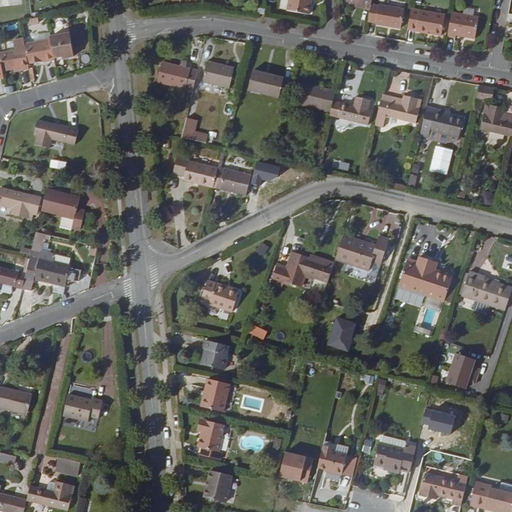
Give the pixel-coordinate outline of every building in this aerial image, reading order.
[(308,13),(306,12),(307,6),(308,0),(288,0),(285,19),(306,22),(308,13)] [(367,17),(368,13),(370,0),(345,0),(344,10),(353,11),(360,12),(360,15),(367,17)] [(377,15),(368,13),(367,17),(365,29),(374,30),(374,31),(398,36),(401,18),(377,13),(377,15)] [(442,22),(409,17),(405,37),(438,43),(442,22)] [(476,24),(449,20),(445,44),(453,45),(453,42),(473,45),(476,24)] [(49,34),(53,53),(53,54),(61,53),(61,51),(72,49),(67,27),(48,30),(49,34)] [(24,43),(27,58),(53,53),(49,34),(23,38),(24,43)] [(24,43),(0,47),(0,53),(2,64),(13,63),(20,61),(21,64),(28,62),(27,58),(24,43)] [(199,91),(236,99),(236,97),(241,78),(204,69),(199,91)] [(187,100),(190,89),(193,80),(158,71),(153,92),(187,100)] [(274,107),(281,109),(281,107),(286,87),(279,85),(279,87),(264,84),(265,82),(249,79),(244,98),(275,106),(274,107)] [(295,110),(327,118),(329,110),(332,97),(300,89),(295,110)] [(473,105),(488,108),(491,95),(476,93),(473,105)] [(398,112),(385,109),(387,104),(378,102),(371,133),(379,135),(382,123),(409,130),(415,106),(400,103),(399,107),(398,112)] [(337,112),(329,110),(327,118),(326,123),(365,132),(368,117),(365,116),(367,107),(351,103),(349,113),(338,110),(337,112)] [(473,105),(470,119),(481,121),(483,122),(486,112),(487,112),(488,108),(473,105)] [(440,116),(423,112),(419,132),(418,135),(454,144),(458,125),(446,122),(439,120),(440,116)] [(477,136),(511,144),(511,139),(511,128),(499,125),(500,119),(501,115),(487,112),(486,112),(483,122),(481,121),(477,136)] [(55,134),(74,139),(78,124),(40,114),(36,129),(39,130),(37,138),(52,142),(55,134)] [(205,142),(208,133),(195,130),(197,120),(186,117),(181,135),(205,142)] [(511,122),(500,119),(499,125),(511,128),(511,122)] [(65,169),(65,161),(50,160),(49,168),(65,169)] [(182,183),(181,187),(210,195),(215,177),(185,170),(186,165),(176,162),(172,181),(182,183)] [(408,185),(414,187),(418,175),(411,173),(408,185)] [(215,174),(215,177),(210,195),(243,203),(248,182),(215,174)] [(30,206),(42,209),(43,205),(46,193),(4,183),(0,199),(15,202),(13,209),(28,213),(30,206)] [(82,192),(48,184),(46,193),(43,205),(64,210),(76,213),(74,222),(82,224),(86,205),(79,203),(82,192)] [(476,205),(479,211),(485,213),(490,210),(492,204),(489,199),(483,197),(478,200),(476,205)] [(61,222),(73,225),(74,222),(76,213),(64,210),(61,222)] [(33,245),(43,248),(46,233),(43,232),(42,234),(36,233),(33,245)] [(255,251),(264,256),(269,245),(261,241),(255,251)] [(32,250),(27,268),(26,272),(65,282),(71,261),(69,261),(54,257),(41,254),(43,248),(33,245),(32,250)] [(372,255),(339,245),(332,268),(364,279),(368,269),(377,272),(384,248),(375,245),(372,255)] [(54,257),(69,261),(71,253),(56,250),(54,257)] [(0,277),(23,283),(26,272),(27,268),(0,260),(0,277)] [(309,296),(322,300),(328,282),(331,269),(325,267),(324,270),(308,265),(291,260),(285,276),(275,273),(270,288),(281,292),(281,289),(299,295),(303,284),(312,287),(309,296)] [(449,282),(431,276),(425,275),(428,267),(416,263),(413,271),(403,267),(395,293),(422,302),(439,308),(441,308),(449,282)] [(450,302),(457,278),(452,276),(445,301),(450,302)] [(482,282),(467,277),(459,301),(475,306),(489,310),(503,315),(510,292),(482,284),(482,282)] [(0,284),(0,291),(9,294),(11,287),(0,284)] [(206,313),(229,320),(236,299),(205,289),(199,307),(207,310),(206,313)] [(411,337),(428,343),(439,308),(422,302),(411,337)] [(486,319),(489,310),(475,306),(472,314),(486,319)] [(250,328),(249,334),(261,337),(263,331),(250,328)] [(204,354),(203,360),(202,360),(199,370),(222,376),(226,362),(224,362),(227,351),(204,346),(202,354),(204,354)] [(77,365),(72,387),(96,392),(97,387),(107,389),(111,374),(77,365)] [(484,385),(487,375),(480,374),(477,383),(484,385)] [(2,383),(0,382),(0,401),(29,410),(34,389),(3,381),(2,383)] [(206,394),(204,401),(202,401),(199,411),(221,417),(228,389),(206,384),(204,394),(206,394)] [(100,418),(103,397),(67,393),(65,417),(89,420),(89,416),(100,418)] [(202,436),(201,442),(199,442),(197,451),(201,453),(199,459),(219,464),(220,457),(218,456),(222,440),(221,440),(223,430),(201,425),(198,435),(201,436),(202,436)] [(272,447),(280,448),(281,438),(273,437),(272,447)] [(408,476),(408,474),(414,451),(403,449),(402,454),(377,448),(373,467),(382,470),(387,471),(387,473),(398,475),(399,474),(408,476)] [(332,453),(321,450),(316,472),(324,474),(330,475),(329,477),(339,479),(344,460),(331,457),(332,453)] [(71,468),(74,454),(59,451),(56,464),(71,468)] [(31,479),(27,495),(69,505),(72,490),(70,490),(72,479),(57,475),(55,486),(31,479)] [(208,485),(204,502),(223,506),(230,480),(209,475),(207,485),(208,485)] [(456,485),(424,477),(419,500),(435,503),(436,499),(450,502),(460,504),(466,481),(457,479),(456,485)] [(23,511),(27,495),(0,487),(0,482),(1,479),(0,478),(0,503),(11,506),(16,507),(14,511),(23,511)] [(484,511),(485,511),(487,511),(511,511),(511,508),(511,498),(490,493),(490,490),(474,486),(468,510),(478,511),(484,511)] [(80,491),(76,507),(76,509),(82,510),(86,493),(80,491)] [(449,508),(459,511),(460,504),(450,502),(449,508)] [(0,511),(9,511),(11,506),(0,503),(0,511)]
